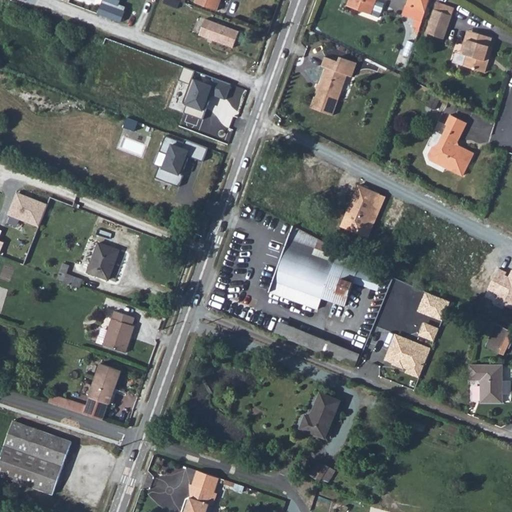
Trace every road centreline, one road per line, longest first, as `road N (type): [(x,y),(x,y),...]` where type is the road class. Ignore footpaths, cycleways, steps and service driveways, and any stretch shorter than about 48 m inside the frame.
road 1 (secondary): [(141,440),(257,116)]
road 2 (residential): [(257,116),(511,248)]
road 3 (residential): [(0,393),(141,440)]
road 4 (secondary): [(257,116),(298,0)]
